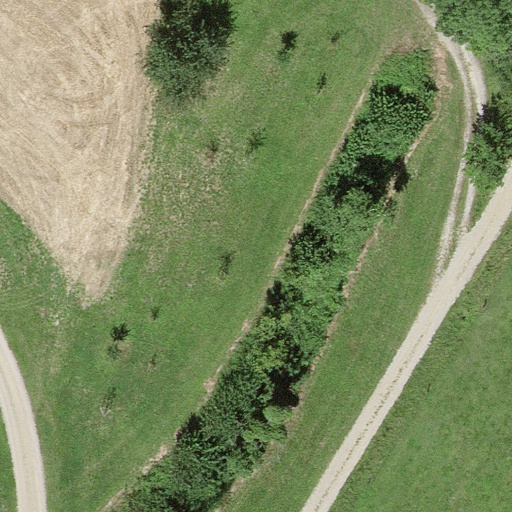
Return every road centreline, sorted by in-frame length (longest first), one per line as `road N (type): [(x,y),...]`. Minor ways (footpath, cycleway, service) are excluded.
road 1 (track): [(511,162),(305,511)]
road 2 (track): [(448,275),(477,118),(457,50),(429,0)]
road 3 (track): [(23,511),(19,437),(0,379)]
